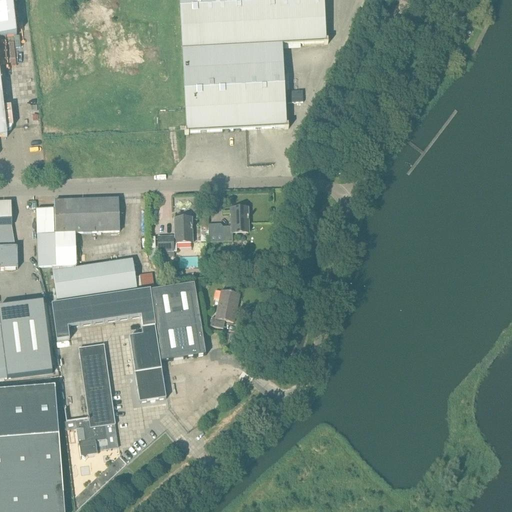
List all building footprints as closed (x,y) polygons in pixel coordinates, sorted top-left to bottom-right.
[(0,0),(0,138),(7,138),(6,131),(10,131),(11,130),(12,128),(12,127),(13,127),(11,107),(3,108),(0,76),(0,38),(16,37),(12,0),(0,0)] [(180,0),(187,131),(184,131),(185,135),(189,135),(189,134),(284,129),(284,130),(288,130),(288,125),(285,126),(284,104),(303,103),(302,92),(284,93),(281,45),(324,43),(324,45),(328,45),(328,41),(327,41),(325,0),(180,0)] [(56,234),(75,233),(119,232),(118,200),(54,202),(55,210),(56,234)] [(12,248),(12,234),(11,203),(0,203),(0,270),(18,270),(17,248),(12,248)] [(249,234),(248,221),(248,219),(247,209),(231,210),(231,227),(223,228),(223,231),(209,231),(209,244),(233,243),(232,235),(249,234)] [(37,234),(56,234),(55,210),(36,211),(37,234)] [(192,231),(192,228),(191,228),(191,219),(175,220),(175,237),(158,238),(158,253),(166,253),(167,257),(174,257),(174,253),(176,252),(176,245),(192,244),(192,231)] [(51,268),(57,268),(76,268),(75,233),(56,234),(37,234),(38,268),(51,268)] [(132,260),(76,268),(51,272),(56,301),(141,289),(140,278),(138,278),(137,273),(134,274),(132,260)] [(206,356),(204,346),(195,285),(151,292),(162,363),(206,356)] [(150,291),(51,306),(57,343),(69,341),(68,329),(141,318),(143,330),(155,328),(150,291)] [(232,294),(221,292),(215,291),(214,300),(219,301),(215,320),(212,319),(210,327),(223,330),(225,322),(233,324),(239,296),(232,295),(232,294)] [(0,308),(0,380),(52,374),(43,303),(0,308)] [(144,336),(129,338),(135,375),(138,374),(161,370),(155,328),(143,330),(144,336)] [(79,350),(89,419),(90,429),(105,427),(115,426),(104,347),(79,350)] [(138,374),(135,375),(139,404),(166,400),(161,371),(161,370),(138,374)] [(0,511),(64,511),(55,388),(0,391),(0,511)] [(211,398),(203,406),(211,414),(219,405),(211,398)] [(107,440),(105,427),(90,429),(89,419),(76,421),(76,422),(77,430),(76,430),(80,460),(81,460),(81,459),(82,458),(85,461),(88,458),(93,457),(97,452),(96,449),(107,447),(107,440)] [(77,430),(76,422),(66,423),(65,423),(66,432),(76,430),(77,430)]
